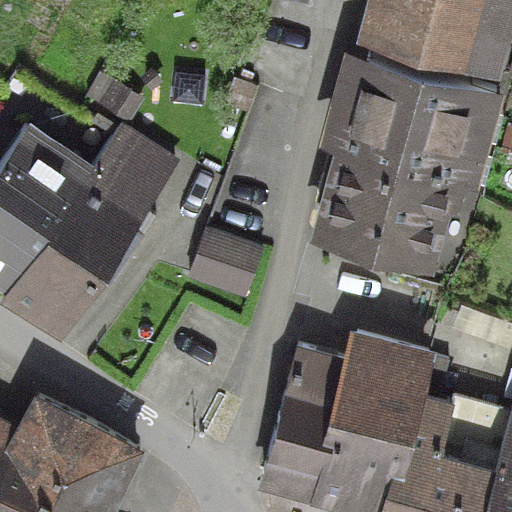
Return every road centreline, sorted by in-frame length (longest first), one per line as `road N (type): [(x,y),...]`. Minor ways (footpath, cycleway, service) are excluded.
road 1 (residential): [(210,478),(222,455),(323,0)]
road 2 (residential): [(0,313),(159,420),(210,478)]
